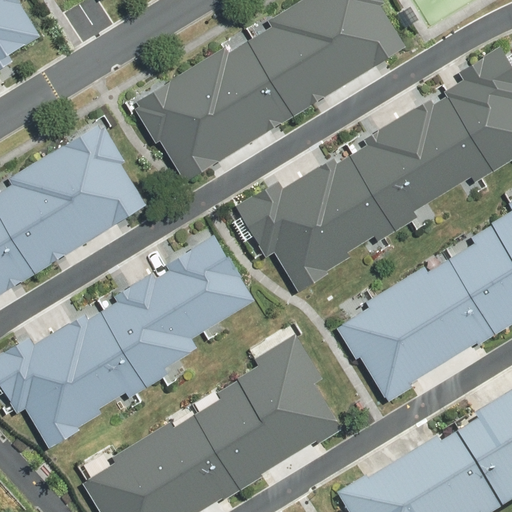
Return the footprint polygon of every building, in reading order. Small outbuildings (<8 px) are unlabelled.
[(0,0),(0,59),(37,37),(14,0),(0,0)] [(292,0),(132,96),(181,176),(417,35),(396,0),(292,0)] [(511,36),(237,193),(266,244),(282,235),(302,272),(511,152),(511,36)] [(99,117),(0,176),(0,285),(148,198),(99,117)] [(511,221),(511,225),(342,331),(387,402),(511,324),(511,204),(504,209),(511,221)] [(25,339),(0,354),(0,394),(11,412),(25,404),(46,437),(255,307),(210,235),(30,347),(25,339)] [(299,340),(83,481),(103,511),(202,511),(334,426),(315,399),(332,388),(299,340)] [(511,407),(347,502),(352,511),(496,511),(511,503),(511,407)]
